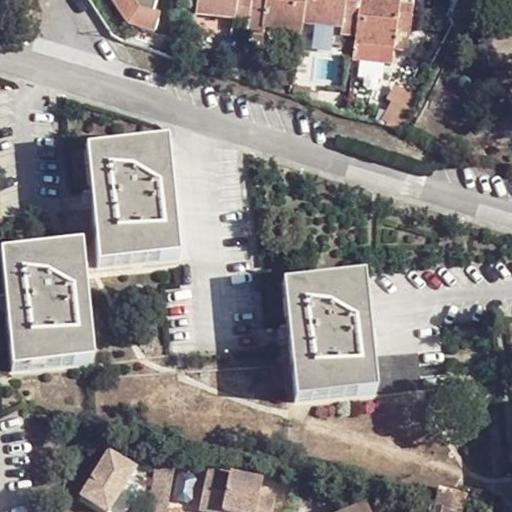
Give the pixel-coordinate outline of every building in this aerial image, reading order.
[(200,0),(198,19),(270,30),(270,36),(304,41),(305,31),(343,36),(346,21),(364,24),(360,54),(398,60),(401,43),(416,45),(419,24),(405,20),(386,17),(387,9),(366,6),(367,1),(358,0),(292,0),(290,0),(274,0),(273,6),(254,4),(254,0),(200,0)] [(405,12),(387,9),(386,17),(405,20),(405,12)] [(166,147),(85,155),(96,272),(177,265),(166,147)] [(80,250),(0,256),(0,274),(8,375),(90,368),(80,250)] [(365,281),(283,289),(295,406),(377,398),(365,281)] [(104,457),(76,500),(93,511),(109,511),(133,476),(104,457)] [(165,511),(173,464),(155,461),(148,511),(165,511)] [(258,486),(203,476),(197,511),(271,511),(272,503),(256,500),(258,486)] [(434,487),(431,500),(428,511),(448,511),(449,509),(443,507),(448,490),(434,487)] [(463,495),(448,490),(443,507),(449,509),(459,511),(463,495)]
